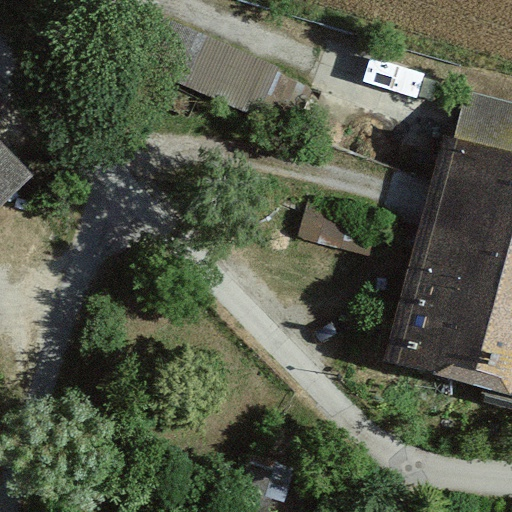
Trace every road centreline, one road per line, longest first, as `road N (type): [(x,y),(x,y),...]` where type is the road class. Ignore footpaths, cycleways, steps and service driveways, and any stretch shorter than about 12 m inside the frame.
road 1 (residential): [(511,487),(435,482),(368,446),(0,60)]
road 2 (track): [(117,182),(19,511)]
